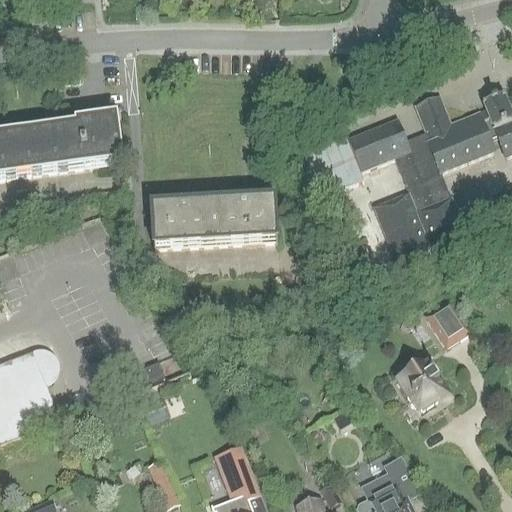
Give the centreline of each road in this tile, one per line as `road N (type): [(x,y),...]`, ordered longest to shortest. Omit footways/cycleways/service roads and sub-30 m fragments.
road 1 (residential): [(0,49),(383,41)]
road 2 (residential): [(383,41),(511,10)]
